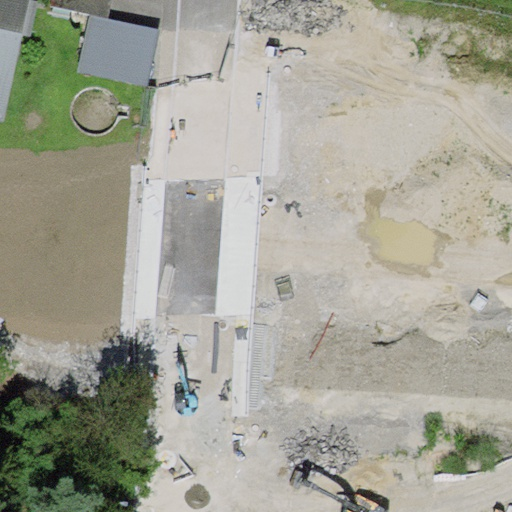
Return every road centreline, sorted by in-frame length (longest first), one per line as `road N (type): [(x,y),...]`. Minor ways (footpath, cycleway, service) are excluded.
road 1 (residential): [(212,0),(174,511)]
road 2 (primary): [(511,231),(0,249)]
